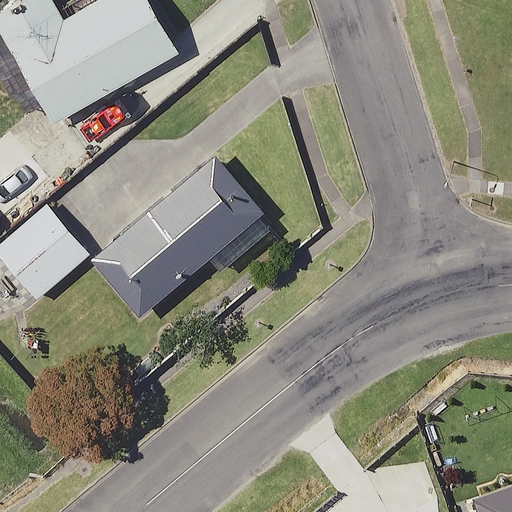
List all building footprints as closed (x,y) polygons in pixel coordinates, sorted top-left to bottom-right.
[(179,43),(154,0),(81,0),(62,11),(56,0),(3,0),(0,2),(0,60),(25,104),(42,95),(53,115),(179,43)] [(0,219),(54,176),(18,132),(0,147),(0,219)] [(278,217),(216,144),(92,249),(140,306),(209,248),(222,264),(278,217)] [(91,248),(48,196),(0,235),(0,244),(38,291),(91,248)] [(511,511),(511,485),(472,498),(476,511),(511,511)]
